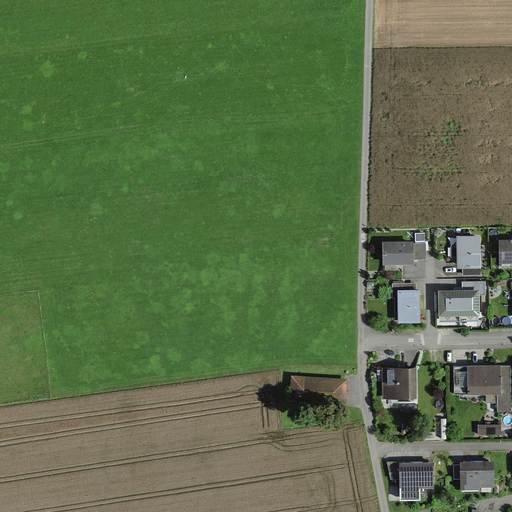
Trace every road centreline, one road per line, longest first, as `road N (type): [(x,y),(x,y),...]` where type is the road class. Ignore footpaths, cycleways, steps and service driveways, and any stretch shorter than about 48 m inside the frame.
road 1 (unclassified): [(364,340),(372,0)]
road 2 (residential): [(364,340),(511,337)]
road 3 (residential): [(511,444),(375,452)]
